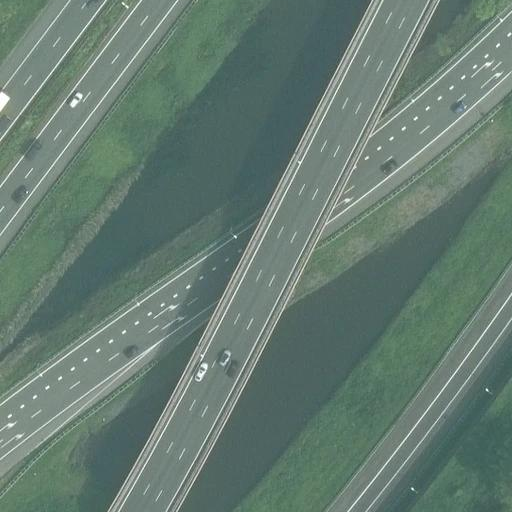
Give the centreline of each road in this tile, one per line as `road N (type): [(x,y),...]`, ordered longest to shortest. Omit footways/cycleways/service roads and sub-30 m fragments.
road 1 (motorway): [(0,423),(392,137),(511,31)]
road 2 (motorway): [(139,511),(403,0)]
road 3 (motorway): [(0,210),(158,0)]
road 4 (motorway): [(356,511),(511,305)]
road 5 (motorway): [(86,0),(0,113)]
